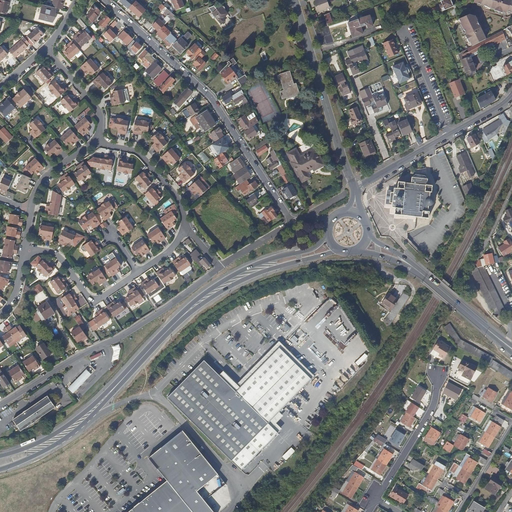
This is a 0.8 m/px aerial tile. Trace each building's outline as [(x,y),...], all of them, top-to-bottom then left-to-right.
[(0,0),(0,13),(5,15),(8,2),(8,0),(0,0)] [(52,4),(51,7),(54,8),(60,10),(61,6),(63,1),(62,1),(62,0),(52,0),(51,3),(52,4)] [(128,10),(129,9),(135,3),(131,0),(121,0),(120,2),(128,10)] [(137,0),(135,3),(129,9),(139,18),(145,11),(139,4),(141,2),(138,0),(137,0)] [(185,8),(181,0),(170,0),(172,4),(173,3),(176,11),(185,8)] [(333,8),(329,0),(321,0),(319,1),(323,11),(333,8)] [(453,8),(449,0),(445,0),(440,2),(441,5),(439,6),(439,8),(432,10),(432,11),(425,14),(426,18),(433,15),(438,13),(441,12),(442,13),(453,8)] [(511,0),(474,0),(474,4),(480,6),(490,9),(491,9),(496,11),(495,12),(503,15),(504,13),(508,15),(509,13),(511,14),(511,0)] [(165,3),(163,6),(170,12),(173,9),(165,3)] [(54,8),(51,7),(40,4),(40,6),(39,10),(40,10),(38,20),(51,24),(54,18),(51,17),(54,8)] [(170,12),(163,6),(161,4),(160,6),(164,10),(162,12),(167,17),(162,22),(165,25),(171,19),(174,16),(170,12)] [(100,12),(93,6),(89,11),(90,12),(85,17),(91,24),(97,17),(96,16),(100,12)] [(216,10),(213,6),(207,8),(211,13),(214,17),(224,29),(229,27),(235,24),(220,6),(216,10)] [(368,16),(359,20),(361,27),(366,25),(367,28),(372,26),(368,16)] [(471,43),(473,47),(486,40),(475,18),(469,16),(459,20),(467,36),(465,37),(469,44),(471,43)] [(110,21),(106,17),(98,24),(103,29),(110,21)] [(152,27),(158,32),(164,26),(158,20),(152,27)] [(364,34),(361,27),(359,20),(349,24),(354,37),(364,34)] [(116,24),(114,21),(107,29),(109,31),(116,24)] [(164,26),(158,32),(156,34),(164,41),(169,36),(171,33),(164,26)] [(43,35),(37,28),(31,34),(27,37),(33,44),(36,41),(43,35)] [(91,39),(85,31),(81,34),(79,35),(77,33),(72,38),(73,39),(81,48),(91,39)] [(504,31),(490,38),(494,47),(505,41),(504,39),(505,38),(504,36),(506,36),(504,31)] [(112,36),(108,32),(104,36),(110,43),(116,37),(113,35),(112,36)] [(132,40),(123,32),(117,38),(126,46),(132,40)] [(172,44),(173,45),(179,39),(174,35),(171,38),(169,36),(164,41),(163,42),(169,47),(172,44)] [(179,39),(173,45),(172,47),(180,54),(188,46),(180,38),(179,39)] [(486,40),(473,47),(467,50),(468,53),(463,56),(461,53),(458,55),(464,70),(465,72),(466,75),(475,71),(470,56),(482,50),(483,52),(495,47),(494,47),(490,38),(486,40)] [(98,39),(95,42),(101,49),(104,47),(98,39)] [(31,48),(26,41),(13,52),(19,60),(30,51),(29,50),(31,48)] [(140,48),(132,41),(125,48),(133,55),(134,54),(140,48)] [(394,46),(392,41),(382,45),(389,59),(398,55),(396,50),(395,51),(394,47),(394,46)] [(79,51),(71,42),(65,47),(67,48),(66,50),(63,53),(69,60),(72,57),(79,51)] [(197,48),(194,45),(185,54),(188,56),(189,56),(190,56),(189,57),(192,60),(196,55),(193,52),(197,48)] [(180,54),(172,47),(171,48),(179,55),(180,54)] [(82,54),(79,51),(72,57),(75,60),(82,54)] [(147,68),(154,61),(150,58),(151,57),(145,51),(139,57),(145,63),(143,65),(147,68)] [(204,54),(201,51),(194,59),(196,61),(193,64),(195,66),(194,67),(199,72),(206,64),(202,61),(203,60),(201,58),(204,54)] [(368,61),(364,51),(349,57),(350,59),(345,62),(347,68),(349,67),(350,68),(353,76),(360,74),(357,66),(353,67),(352,64),(359,62),(359,63),(363,61),(363,63),(368,61)] [(19,60),(13,52),(11,54),(17,62),(19,60)] [(99,71),(89,59),(87,61),(79,68),(84,73),(85,71),(87,73),(88,72),(92,77),(99,71)] [(154,61),(147,68),(144,71),(152,78),(162,68),(159,65),(161,64),(156,59),(154,61)] [(236,64),(232,59),(226,64),(227,65),(220,73),(228,84),(234,79),(236,79),(229,69),(233,66),(236,64)] [(511,72),(511,61),(508,64),(508,65),(503,68),(507,75),(511,72)] [(405,70),(403,65),(392,69),(395,76),(394,76),(393,77),(395,81),(396,81),(397,81),(399,86),(410,81),(407,76),(408,76),(409,74),(408,71),(406,70),(405,70)] [(229,69),(236,79),(237,80),(242,78),(239,74),(240,73),(239,71),(237,71),(233,66),(229,69)] [(45,71),(42,67),(35,74),(44,84),(51,78),(54,75),(49,70),(48,71),(46,69),(45,71)] [(158,87),(164,81),(166,79),(164,77),(167,73),(164,70),(153,81),(158,87)] [(282,100),(299,94),(297,88),(296,88),(295,88),(289,72),(278,76),(284,92),(280,93),(282,100)] [(112,84),(102,73),(95,79),(92,82),(96,86),(97,85),(99,87),(100,86),(104,90),(108,87),(112,84)] [(346,83),(343,75),(335,78),(339,86),(340,85),(342,88),(339,90),(342,98),(351,94),(347,86),(346,87),(344,84),(346,83)] [(249,83),(245,76),(242,78),(237,80),(235,81),(239,87),(249,83)] [(166,79),(164,81),(166,83),(159,90),(163,93),(170,86),(171,87),(173,85),(172,83),(174,81),(171,78),(170,78),(169,78),(168,77),(166,79)] [(58,86),(54,82),(47,88),(49,91),(49,92),(51,95),(53,95),(56,99),(64,93),(67,90),(62,85),(60,87),(59,85),(58,86)] [(464,96),(458,82),(449,85),(455,99),(464,96)] [(192,93),(187,88),(173,103),(178,108),(192,93)] [(31,98),(23,90),(20,93),(19,93),(15,97),(12,100),(19,108),(23,105),(26,102),(31,98)] [(124,104),(121,90),(112,92),(113,97),(111,97),(112,99),(110,99),(111,106),(124,104)] [(241,94),(240,92),(231,97),(228,94),(221,99),(225,105),(228,104),(232,101),(241,94)] [(491,92),(484,96),(483,97),(478,100),(482,108),(484,110),(487,108),(490,106),(489,105),(496,101),(493,96),(491,92)] [(378,96),(377,94),(373,95),(369,97),(362,100),(365,107),(371,105),(370,103),(375,101),(377,105),(372,106),(375,113),(382,110),(381,107),(387,104),(383,94),(378,96)] [(247,103),(241,95),(233,101),(235,105),(241,100),(244,105),(247,103)] [(70,100),(66,96),(59,102),(61,105),(61,106),(63,109),(65,109),(69,113),(79,105),(75,100),(72,101),(71,100),(70,100)] [(421,107),(417,96),(404,101),(406,105),(408,111),(409,112),(421,107)] [(14,108),(7,100),(3,103),(0,105),(0,112),(4,117),(14,108)] [(194,107),(193,104),(181,111),(186,120),(199,112),(195,106),(194,107)] [(362,121),(356,107),(348,110),(352,119),(350,120),(352,125),(362,121)] [(90,111),(88,108),(76,119),(79,123),(74,127),(82,137),(88,132),(86,131),(88,129),(87,128),(90,125),(88,123),(91,121),(85,115),(90,111)] [(200,125),(211,118),(207,111),(196,118),(200,125)] [(248,122),(244,116),(239,119),(241,121),(239,123),(241,127),(243,126),(245,130),(258,122),(255,117),(248,122)] [(117,120),(110,118),(108,128),(117,130),(117,131),(119,131),(119,134),(126,135),(126,133),(128,122),(122,121),(121,120),(118,119),(117,120)] [(215,125),(211,118),(200,125),(205,132),(215,125)] [(188,119),(182,122),(186,131),(192,128),(188,119)] [(37,122),(35,120),(28,125),(32,130),(31,130),(32,132),(30,134),(34,139),(44,130),(40,126),(41,124),(39,122),(37,122)] [(412,132),(407,120),(397,125),(402,136),(412,132)] [(140,122),(135,121),(132,134),(138,135),(139,132),(141,133),(141,132),(147,133),(149,124),(145,123),(145,122),(142,121),(140,122)] [(400,135),(394,121),(389,123),(388,121),(384,123),(386,129),(390,127),(392,132),(386,135),(389,143),(396,140),(395,138),(400,135)] [(494,137),(501,126),(500,123),(481,131),(482,134),(480,135),(483,142),(485,141),(485,140),(492,138),(494,137)] [(258,133),(254,127),(252,127),(245,131),(247,134),(246,135),(248,139),(258,133)] [(221,132),(219,128),(210,134),(215,142),(223,137),(220,133),(221,132)] [(10,142),(0,130),(0,137),(7,145),(10,142)] [(78,140),(70,130),(59,139),(65,146),(69,143),(69,144),(71,142),(73,144),(78,140)] [(159,135),(157,133),(152,138),(150,139),(154,144),(153,145),(154,146),(152,148),(156,153),(167,144),(162,139),(163,137),(161,135),(159,135)] [(377,136),(382,148),(386,147),(381,134),(377,136)] [(479,144),(475,135),(470,137),(471,139),(468,141),(471,148),(479,144)] [(382,148),(377,136),(373,137),(379,150),(382,148)] [(218,156),(222,153),(228,149),(221,139),(211,145),(218,156)] [(267,142),(265,139),(253,147),(255,150),(267,142)] [(375,152),(370,139),(360,144),(365,156),(375,152)] [(61,149),(54,141),(49,145),(48,144),(45,146),(45,148),(43,150),(49,157),(53,153),(54,154),(56,153),(58,155),(62,150),(61,149)] [(267,150),(264,146),(256,151),(258,156),(267,150)] [(180,159),(171,149),(161,158),(165,163),(167,161),(169,163),(169,162),(172,166),(173,165),(180,159)] [(288,153),(304,181),(310,178),(307,173),(309,171),(302,156),(300,157),(296,149),(288,153)] [(302,156),(309,171),(313,169),(314,171),(324,166),(315,149),(302,156)] [(205,163),(210,160),(203,151),(198,155),(205,163)] [(279,162),(273,151),(269,153),(272,158),(266,161),(269,166),(268,167),(270,170),(278,166),(276,163),(279,162)] [(222,153),(218,156),(216,157),(217,158),(214,160),(219,167),(227,162),(222,153)] [(302,182),(304,181),(288,153),(287,154),(291,162),(290,162),(298,177),(299,177),(302,182)] [(474,176),(464,153),(456,157),(461,168),(458,169),(460,173),(466,171),(469,178),(474,176)] [(113,158),(106,157),(105,159),(103,159),(103,160),(97,159),(96,168),(99,169),(100,170),(103,171),(104,170),(110,171),(113,158)] [(240,170),(245,167),(239,158),(234,161),(240,170)] [(40,165),(34,159),(24,168),(30,175),(33,172),(34,173),(36,171),(38,173),(43,168),(40,165)] [(125,160),(119,159),(116,172),(123,173),(123,174),(126,175),(128,174),(132,174),(133,166),(127,164),(127,163),(124,163),(125,160)] [(90,174),(82,163),(77,167),(78,169),(76,170),(77,171),(72,174),(78,182),(81,180),(82,181),(85,179),(85,177),(90,174)] [(186,167),(184,164),(177,170),(181,174),(180,175),(182,177),(179,179),(183,184),(193,175),(190,171),(190,169),(188,166),(186,167)] [(248,164),(245,167),(240,170),(235,173),(239,179),(240,178),(242,181),(249,177),(245,169),(249,167),(248,164)] [(288,181),(280,166),(276,168),(285,183),(288,181)] [(148,175),(144,170),(134,179),(138,184),(138,186),(140,188),(142,188),(144,191),(151,185),(147,180),(148,179),(146,177),(148,175)] [(31,178),(20,174),(14,191),(25,195),(31,178)] [(69,177),(66,174),(61,178),(63,180),(60,181),(61,182),(56,186),(62,194),(64,192),(66,192),(69,190),(70,188),(74,185),(69,177)] [(429,198),(430,193),(430,192),(431,193),(432,186),(427,185),(427,179),(424,176),(415,174),(411,177),(411,183),(405,183),(404,182),(398,182),(397,189),(394,188),(393,193),(390,192),(389,203),(392,203),(391,207),(395,208),(394,215),(401,215),(406,216),(428,219),(429,212),(427,211),(428,206),(430,206),(431,206),(432,204),(433,202),(432,200),(431,199),(429,198)] [(209,188),(200,178),(188,188),(192,194),(194,192),(196,193),(199,197),(209,188)] [(3,179),(1,179),(0,182),(0,190),(2,191),(1,193),(4,195),(10,183),(9,182),(3,179)] [(249,185),(246,181),(234,188),(236,190),(239,189),(244,195),(257,186),(255,182),(249,185)] [(291,184),(290,182),(284,185),(286,187),(284,189),(283,187),(281,189),(281,190),(281,191),(283,194),(285,193),(289,199),(295,194),(289,185),(291,184)] [(473,191),(470,184),(462,188),(466,195),(473,191)] [(158,192),(154,187),(153,187),(144,195),(153,205),(160,199),(157,196),(158,195),(156,193),(158,192)] [(60,197),(52,191),(49,205),(48,205),(47,207),(45,207),(44,214),(56,216),(60,197)] [(245,201),(249,205),(256,201),(257,200),(254,196),(245,201)] [(169,198),(162,205),(165,208),(172,201),(169,198)] [(117,207),(112,199),(105,203),(104,203),(102,204),(101,206),(96,210),(104,221),(109,217),(107,215),(109,213),(109,212),(117,207)] [(177,212),(172,204),(163,211),(165,214),(159,218),(167,229),(173,225),(171,223),(173,222),(172,221),(176,218),(173,214),(177,212)] [(274,210),(270,206),(266,210),(267,211),(262,215),(261,213),(258,216),(265,224),(273,217),(274,218),(277,216),(273,211),(274,210)] [(511,220),(511,213),(510,209),(505,211),(507,216),(503,218),(505,223),(509,221),(511,220)] [(99,224),(92,213),(87,216),(85,216),(83,217),(83,219),(80,221),(85,228),(90,225),(91,226),(92,225),(94,227),(99,224)] [(18,216),(9,214),(7,224),(21,226),(21,222),(17,221),(17,220),(18,216)] [(133,228),(125,217),(117,222),(119,226),(120,228),(118,230),(122,236),(133,228)] [(53,228),(39,225),(38,234),(42,235),(42,236),(44,237),(44,239),(50,240),(53,228)] [(16,229),(7,227),(5,236),(18,239),(19,235),(15,234),(15,232),(16,229)] [(165,238),(158,227),(147,235),(152,243),(156,240),(156,241),(158,240),(159,242),(165,238)] [(74,237),(61,231),(57,242),(63,245),(64,243),(66,244),(66,243),(74,247),(83,237),(75,234),(74,237)] [(4,239),(3,248),(16,251),(17,247),(14,247),(13,246),(13,244),(13,241),(4,239)] [(93,244),(90,240),(83,245),(86,250),(91,257),(93,255),(101,250),(97,244),(95,245),(94,243),(93,244)] [(150,250),(142,240),(131,247),(136,255),(140,252),(141,254),(142,252),(144,254),(150,250)] [(16,255),(16,251),(3,248),(1,257),(10,259),(11,255),(11,254),(13,254),(16,255)] [(199,256),(195,251),(189,256),(199,268),(203,265),(206,269),(210,266),(204,258),(199,262),(196,258),(199,256)] [(507,261),(505,252),(496,255),(497,256),(498,260),(504,259),(504,261),(507,261)] [(480,259),(480,257),(479,258),(476,264),(477,267),(483,266),(494,263),(491,253),(483,255),(484,258),(485,263),(481,264),(480,259)] [(45,264),(37,256),(30,263),(30,264),(34,268),(34,267),(37,269),(37,271),(39,273),(40,273),(45,277),(54,268),(49,263),(47,265),(46,264),(45,264)] [(191,264),(185,257),(182,259),(181,258),(180,259),(178,257),(172,261),(181,274),(183,275),(191,269),(191,267),(190,265),(191,264)] [(121,266),(115,258),(104,266),(111,277),(117,273),(116,271),(117,269),(117,268),(121,266)] [(11,263),(0,260),(0,273),(7,274),(8,269),(8,267),(10,267),(11,263)] [(496,293),(488,275),(483,266),(477,267),(488,290),(498,312),(500,315),(500,316),(505,313),(496,293)] [(488,290),(477,267),(474,268),(472,274),(481,290),(488,306),(491,310),(492,310),(496,317),(500,315),(498,312),(488,290)] [(175,276),(170,268),(166,271),(165,270),(163,271),(161,269),(155,273),(163,284),(168,280),(170,281),(172,279),(172,278),(175,276)] [(106,280),(98,269),(94,272),(92,272),(90,273),(89,275),(86,277),(91,285),(96,282),(97,283),(99,282),(100,284),(106,280)] [(59,280),(56,277),(49,282),(56,293),(67,286),(63,280),(61,281),(60,280),(59,280)] [(159,286),(154,279),(150,281),(149,280),(147,281),(146,279),(140,283),(148,294),(152,291),(158,286),(159,286)] [(42,290),(38,285),(32,288),(36,294),(42,290)] [(145,297),(138,286),(136,288),(143,298),(145,297)] [(136,288),(135,287),(129,291),(131,293),(129,294),(130,295),(125,299),(130,306),(134,304),(135,305),(137,303),(138,301),(143,298),(136,288)] [(32,296),(35,302),(46,297),(44,291),(32,296)] [(74,297),(70,291),(60,298),(64,305),(61,308),(67,316),(70,314),(78,309),(73,301),(74,300),(72,298),(74,297)] [(399,313),(410,296),(404,292),(402,295),(399,299),(393,308),(388,316),(393,319),(394,320),(399,313)] [(399,299),(389,293),(383,302),(393,308),(399,299)] [(38,312),(43,320),(53,313),(46,302),(36,309),(38,312)] [(125,309),(120,302),(116,304),(115,303),(113,305),(112,303),(106,306),(114,317),(125,309)] [(109,320),(102,309),(97,313),(98,315),(96,317),(97,318),(93,320),(98,328),(109,320)] [(73,318),(78,326),(81,330),(85,328),(78,318),(79,317),(77,315),(73,318)] [(282,316),(278,321),(282,325),(287,320),(282,316)] [(487,354),(470,345),(460,339),(458,336),(449,324),(444,327),(449,335),(456,346),(457,347),(466,351),(489,363),(492,364),(509,373),(511,374),(511,371),(507,369),(492,359),(493,357),(487,354)] [(8,326),(5,328),(15,343),(26,336),(19,326),(16,329),(15,327),(12,330),(8,326)] [(81,330),(78,326),(69,332),(76,342),(82,337),(83,339),(86,337),(81,330)] [(15,343),(5,328),(2,330),(5,335),(1,337),(8,348),(15,343)] [(443,359),(450,347),(438,340),(432,350),(439,354),(438,356),(440,357),(442,359),(443,359)] [(278,342),(237,383),(241,386),(278,348),(310,379),(314,376),(278,342)] [(50,355),(42,343),(35,348),(42,359),(50,355)] [(267,424),(311,379),(310,379),(278,348),(241,386),(239,388),(222,372),(219,376),(204,361),(167,398),(241,470),(277,433),(267,424)] [(359,365),(368,356),(366,353),(356,362),(359,365)] [(39,367),(32,356),(22,363),(28,372),(32,369),(35,368),(36,369),(39,367)] [(470,380),(476,368),(463,361),(459,369),(465,372),(462,377),(470,380)] [(511,377),(511,374),(509,373),(492,364),(489,363),(488,365),(491,367),(501,373),(511,379),(511,378),(511,377)] [(24,375),(18,366),(8,372),(15,383),(18,381),(17,379),(19,378),(24,375)] [(88,378),(83,373),(78,377),(83,383),(88,378)] [(8,384),(3,376),(0,377),(0,384),(2,388),(8,384)] [(83,383),(78,377),(76,380),(81,385),(82,385),(84,383),(83,383)] [(81,385),(76,380),(68,388),(73,393),(81,385)] [(461,391),(448,383),(443,392),(456,400),(461,391)] [(419,403),(426,391),(418,386),(411,398),(419,403)] [(491,402),(496,393),(488,388),(487,390),(483,396),(491,402)] [(511,410),(511,408),(511,391),(509,395),(507,394),(501,403),(511,410)] [(55,408),(47,397),(13,421),(21,432),(55,408)] [(415,405),(407,400),(405,403),(412,408),(415,405)] [(471,417),(476,408),(473,406),(468,415),(471,417)] [(415,415),(419,417),(424,411),(420,408),(415,415)] [(479,422),(484,412),(476,408),(471,417),(479,422)] [(409,427),(415,418),(406,413),(402,418),(400,422),(404,424),(409,427)] [(463,425),(468,417),(462,414),(458,421),(458,422),(463,425)] [(504,420),(497,416),(495,420),(501,424),(504,420)] [(485,432),(492,421),(490,419),(483,431),(485,432)] [(494,437),(500,427),(492,421),(485,432),(487,433),(494,437)] [(439,433),(440,432),(431,427),(424,440),(433,445),(438,435),(439,433)] [(214,511),(197,491),(218,474),(182,430),(148,457),(164,476),(167,480),(141,501),(127,511),(214,511)] [(398,446),(404,435),(396,430),(390,441),(398,446)] [(479,442),(485,432),(483,431),(477,440),(479,442)] [(487,447),(494,437),(487,433),(485,432),(479,442),(487,447)] [(387,440),(378,434),(375,437),(385,443),(387,440)] [(462,450),(468,439),(460,434),(454,445),(462,450)] [(385,443),(375,437),(373,440),(382,447),(385,443)] [(449,452),(453,446),(449,443),(449,442),(446,441),(442,447),(449,452)] [(282,456),(286,460),(296,451),(292,447),(282,456)] [(386,464),(392,454),(384,449),(377,459),(386,464)] [(366,457),(368,453),(364,451),(356,460),(359,462),(364,456),(366,457)] [(484,464),(486,460),(485,460),(479,456),(477,460),(484,464)] [(371,470),(377,459),(375,457),(369,469),(371,470)] [(473,461),(474,460),(470,457),(468,460),(463,468),(467,470),(469,467),(471,463),(473,461)] [(379,475),(386,464),(377,459),(371,470),(379,475)] [(423,465),(412,459),(409,463),(416,467),(420,470),(423,465)] [(359,462),(356,460),(353,465),(358,468),(362,470),(364,465),(359,462)] [(471,473),(478,462),(474,460),(473,461),(471,463),(469,467),(467,470),(471,473)] [(437,480),(445,466),(437,461),(435,464),(428,475),(437,480)] [(428,475),(435,464),(433,462),(426,473),(428,475)] [(454,473),(459,465),(454,463),(453,463),(449,470),(454,473)] [(353,465),(352,464),(349,468),(352,470),(355,472),(358,468),(353,465)] [(496,473),(498,469),(491,464),(486,472),(490,474),(492,471),(496,473)] [(456,478),(463,468),(459,466),(457,469),(453,475),(453,476),(456,478)] [(466,473),(467,470),(463,468),(456,478),(460,480),(464,482),(464,480),(465,477),(466,473)] [(349,483),(355,472),(352,470),(345,481),(349,483)] [(357,488),(363,478),(363,477),(355,472),(349,483),(357,488)] [(422,485),(428,475),(426,473),(420,483),(422,485)] [(431,490),(437,480),(428,475),(422,485),(431,490)] [(498,489),(502,483),(493,477),(485,489),(494,495),(498,489)] [(342,492),(349,483),(345,481),(339,490),(342,492)] [(351,499),(357,488),(349,483),(342,492),(342,493),(351,499)] [(408,495),(395,487),(390,496),(403,503),(408,495)] [(439,507),(445,496),(443,495),(436,506),(439,507)] [(436,501),(428,496),(426,500),(434,505),(436,501)] [(446,511),(447,511),(453,502),(445,496),(439,507),(444,510),(446,511)] [(480,511),(484,507),(473,501),(466,511),(480,511)] [(345,511),(350,505),(347,503),(340,511),(345,511)]
